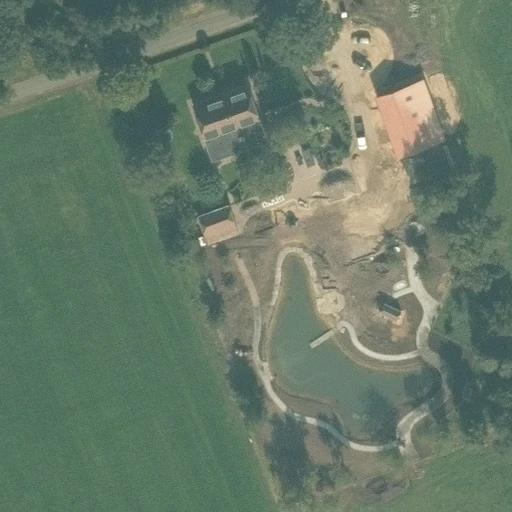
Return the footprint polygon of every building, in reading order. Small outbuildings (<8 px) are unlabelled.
[(376,94),(383,113),(398,155),(444,139),(429,97),(422,78),(376,94)] [(247,85),(192,104),(199,123),(212,160),(249,147),(241,125),(259,119),(247,85)] [(203,214),(213,241),(242,230),(232,203),(203,214)] [(239,236),(288,375),(309,435),(317,431),(324,452),(368,437),(361,416),(367,414),(347,354),(298,215),(239,236)] [(482,299),(474,302),(481,324),(489,321),(482,299)]
